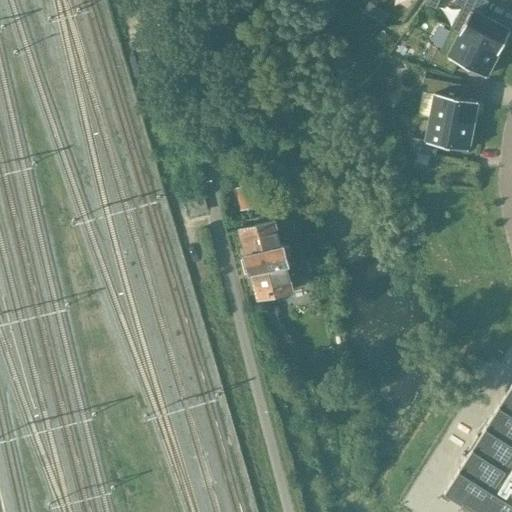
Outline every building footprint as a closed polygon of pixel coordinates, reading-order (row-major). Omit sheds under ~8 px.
[(462,6),(450,28),(498,53),(497,54),(510,30),(481,15),(488,1),(486,0),(454,0),(454,2),(462,6)] [(379,9),(369,2),(363,10),(373,17),(379,9)] [(388,16),(379,9),(373,17),(383,24),(388,16)] [(430,61),(452,73),(458,62),(486,76),(497,54),(498,53),(450,28),(439,50),(436,49),(430,61)] [(131,56),(126,57),(132,78),(140,76),(138,71),(134,55),(131,56)] [(422,91),(417,114),(430,116),(430,117),(472,125),(477,100),(447,94),(449,82),(424,77),(422,91)] [(472,125),(430,117),(426,139),(413,137),(410,151),(435,155),(437,143),(468,149),(472,125)] [(190,215),(209,211),(204,194),(186,198),(190,215)] [(249,271),(260,268),(258,262),(268,260),(266,253),(284,248),(283,244),(281,245),(274,219),(240,228),(246,253),(245,254),(249,271)] [(294,258),(287,260),(284,248),(266,253),(268,260),(258,262),(260,268),(249,271),(249,273),(251,273),(258,298),(292,289),(291,285),(300,283),(294,258)] [(284,342),(275,307),(263,310),(273,345),(284,342)] [(318,356),(312,364),(324,372),(332,360),(324,355),(318,356)] [(470,450),(443,492),(475,511),(511,511),(511,382),(479,436),(477,435),(468,448),(470,450)]
